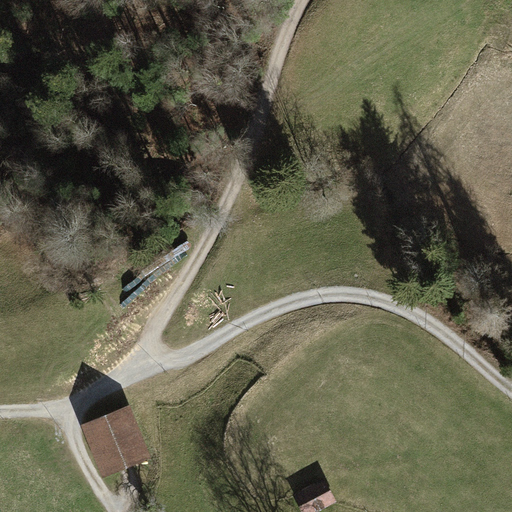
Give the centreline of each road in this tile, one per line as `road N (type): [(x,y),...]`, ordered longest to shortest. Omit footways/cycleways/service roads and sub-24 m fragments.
road 1 (track): [(307,0),(293,16),(207,235),(155,337),(163,356),(181,363),(241,327),(316,298),(370,299),(430,322),(511,388)]
road 2 (track): [(163,356),(57,411),(0,412)]
